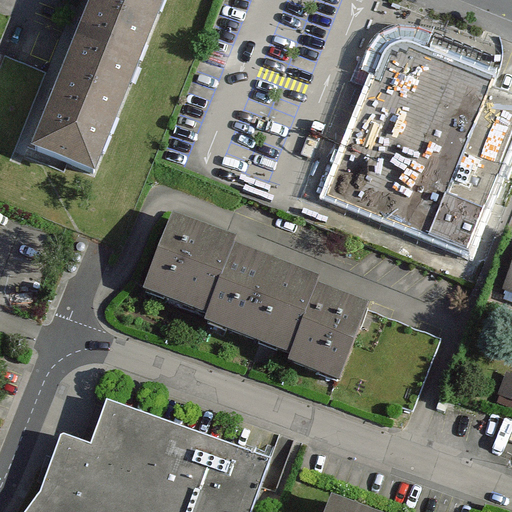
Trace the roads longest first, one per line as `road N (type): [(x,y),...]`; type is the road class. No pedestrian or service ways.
road 1 (residential): [(61,339),(511,495)]
road 2 (residential): [(0,488),(61,339)]
